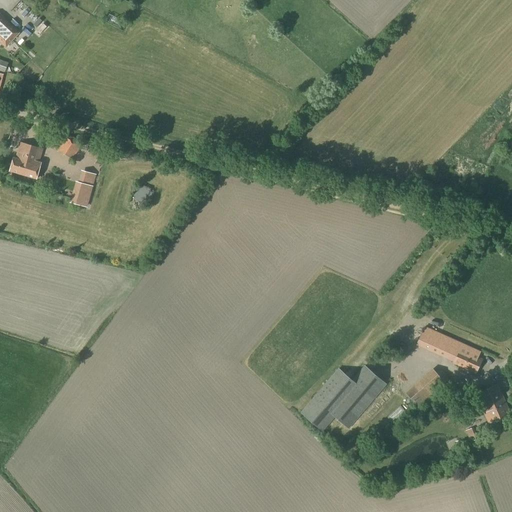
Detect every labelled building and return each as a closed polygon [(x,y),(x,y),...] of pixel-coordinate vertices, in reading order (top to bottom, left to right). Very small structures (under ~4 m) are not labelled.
[(20,12),(22,19),(30,17),(27,10),(20,12)] [(0,41),(5,46),(18,32),(0,16),(0,41)] [(73,159),(80,147),(65,137),(57,150),(73,159)] [(9,172),(18,175),(36,180),(41,163),(38,162),(42,149),(20,143),(15,158),(13,158),(9,172)] [(54,178),(62,181),(64,174),(57,172),(54,178)] [(76,181),(70,203),(87,208),(93,186),(76,181)] [(144,204),(149,191),(138,187),(133,199),(144,204)] [(475,375),(481,358),(479,357),(480,352),(424,326),(416,346),(453,363),(453,365),(475,375)] [(331,413),(356,384),(351,380),(338,368),(301,412),(322,430),(334,416),(331,413)] [(432,368),(405,393),(419,408),(446,384),(432,368)] [(459,393),(466,388),(458,377),(451,383),(459,393)] [(486,424),(510,414),(497,385),(475,395),(486,424)] [(391,412),(373,424),(379,432),(397,421),(391,412)] [(470,442),(478,439),(473,427),(465,430),(470,442)]
